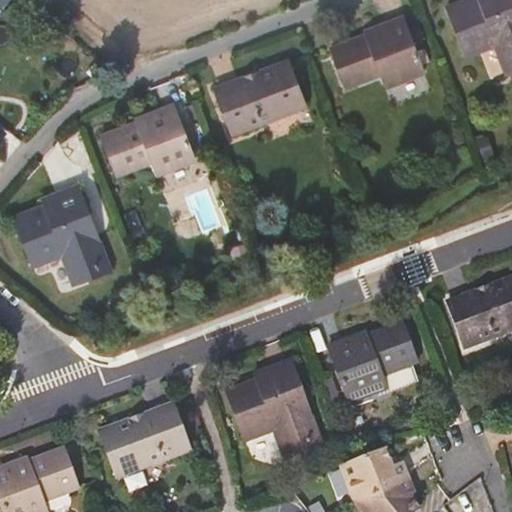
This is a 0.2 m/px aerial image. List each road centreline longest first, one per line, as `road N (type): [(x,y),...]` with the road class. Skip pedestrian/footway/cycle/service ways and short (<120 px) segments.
road 1 (residential): [(0,188),(74,101),(340,0)]
road 2 (residential): [(511,230),(179,350)]
road 3 (residential): [(179,350),(217,447),(231,511)]
road 4 (residential): [(179,350),(58,393)]
